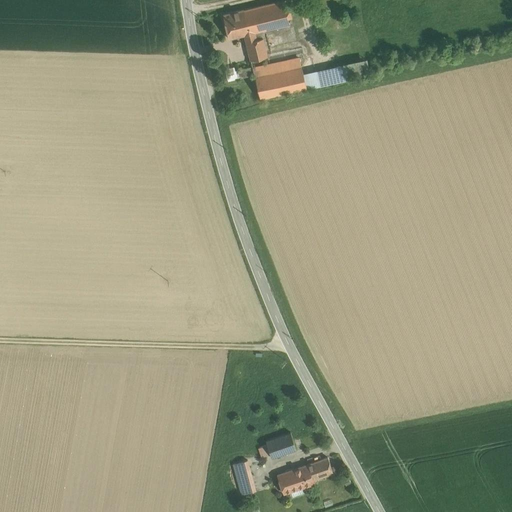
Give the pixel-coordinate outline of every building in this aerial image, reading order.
[(283,0),(280,0),(243,9),(249,33),(255,32),(261,30),(289,23),(287,16),(291,15),(289,6),(285,7),(283,0)] [(243,9),(224,14),(229,38),(244,34),(249,33),(243,9)] [(261,30),(255,32),(256,38),(263,37),(261,30)] [(256,38),(255,32),(249,33),(244,34),(250,59),(267,55),(263,37),(256,38)] [(299,57),(252,67),(254,74),(254,76),(302,66),(299,57)] [(343,65),(303,73),(307,88),(346,79),(343,65)] [(302,66),(254,76),(260,98),(307,88),(303,73),(302,66)] [(252,67),(235,71),(234,67),(225,69),(228,80),(254,74),(252,67)] [(290,431),(266,440),(267,444),(271,453),(272,457),(296,448),(290,431)] [(267,444),(259,447),(262,456),(271,453),(267,444)] [(328,457),(308,464),(313,479),(333,472),(328,457)] [(247,459),(233,463),(235,471),(249,467),(247,459)] [(308,464),(278,474),(284,493),(314,482),(313,479),(308,464)] [(249,467),(235,471),(242,494),(256,490),(249,467)]
